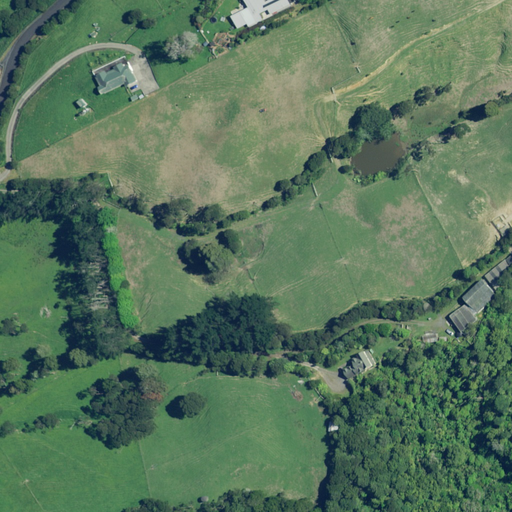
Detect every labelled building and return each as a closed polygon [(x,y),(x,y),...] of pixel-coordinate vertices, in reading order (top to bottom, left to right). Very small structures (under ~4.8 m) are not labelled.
[(270,0),(267,2),(265,0),(246,0),(251,8),(233,17),(240,29),(248,24),(246,21),(269,10),(271,14),(291,5),(288,0),(270,0)] [(131,66),(126,57),(97,71),(104,86),(102,87),(106,94),(128,84),(130,88),(140,84),(131,66)] [(90,105),(84,98),(80,103),(86,109),(90,105)] [(511,236),(511,230),(503,235),(506,240),(511,236)] [(511,286),(511,259),(490,276),(503,293),(511,286)] [(499,297),(485,282),(465,300),(479,315),(499,297)] [(481,320),(469,304),(454,316),(466,332),(481,320)] [(439,333),(425,336),(427,344),(441,341),(439,333)] [(377,363),(370,351),(354,361),(356,363),(344,370),(351,380),(377,363)] [(339,423),(330,422),(328,432),(337,433),(339,423)]
